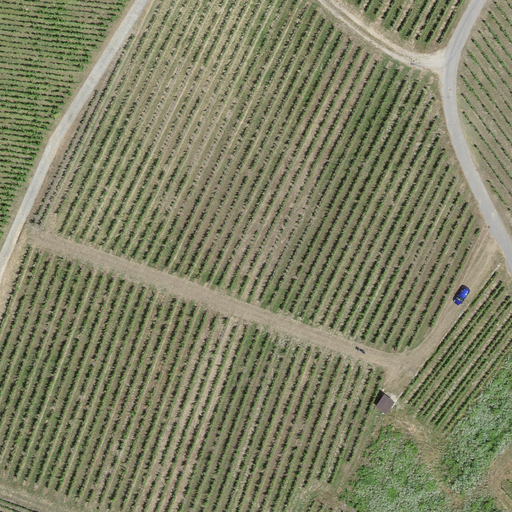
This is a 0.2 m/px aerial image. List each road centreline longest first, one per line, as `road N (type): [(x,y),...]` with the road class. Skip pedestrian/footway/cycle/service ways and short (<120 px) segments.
road 1 (track): [(145,0),(36,188),(0,270)]
road 2 (track): [(480,0),(452,60),(449,100),(460,143),(511,252)]
road 3 (track): [(452,60),(414,64),(329,0)]
